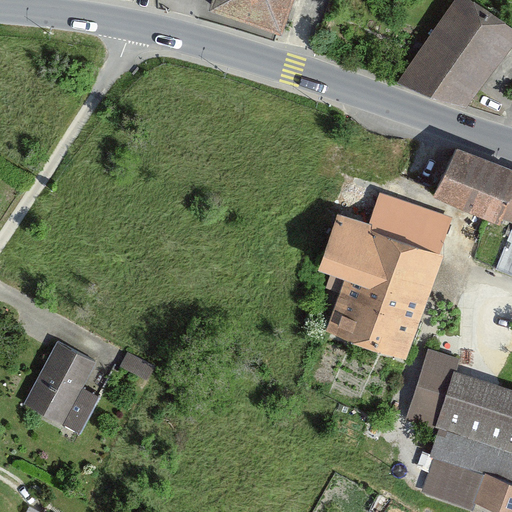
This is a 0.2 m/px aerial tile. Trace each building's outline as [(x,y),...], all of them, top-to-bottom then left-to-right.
[(212,0),(211,7),(281,31),(291,0),(212,0)] [(455,0),(398,83),(467,108),(511,46),(511,28),(470,0),(455,0)] [(500,215),(511,187),(511,175),(453,151),(435,194),(498,220),(500,215)] [(511,187),(500,215),(511,220),(511,230),(496,267),(511,273),(511,187)] [(381,191),(369,224),(438,249),(450,216),(381,191)] [(327,328),(401,354),(438,249),(369,224),(337,212),(318,264),(346,274),(327,328)] [(57,341),(25,401),(80,430),(98,396),(79,386),(94,360),(57,341)] [(460,359),(428,349),(406,418),(438,428),(456,371),(460,359)] [(153,365),(127,353),(120,366),(147,379),(153,365)] [(511,388),(456,371),(438,428),(430,453),(435,455),(424,490),(471,505),(473,499),(511,511),(511,388)]
